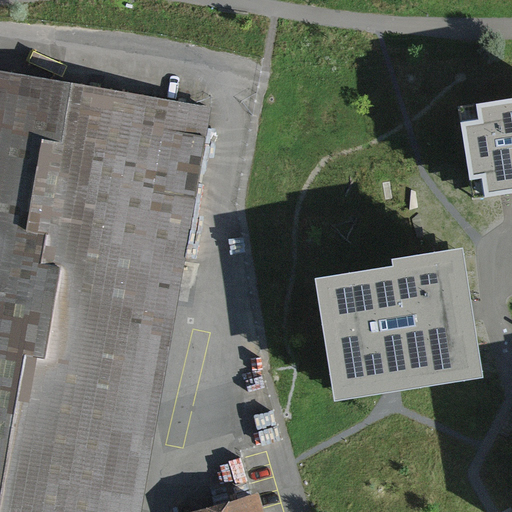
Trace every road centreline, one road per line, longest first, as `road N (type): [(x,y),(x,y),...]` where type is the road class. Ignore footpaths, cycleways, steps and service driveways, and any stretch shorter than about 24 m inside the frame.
road 1 (residential): [(511,366),(492,294),(490,248),(511,230)]
road 2 (residential): [(132,48),(0,31)]
